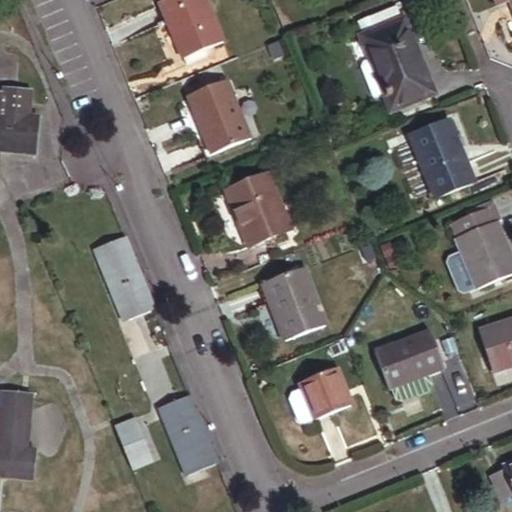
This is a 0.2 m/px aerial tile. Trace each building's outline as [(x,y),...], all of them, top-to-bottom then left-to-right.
[(210,48),(225,42),(206,0),(172,0),(162,4),(189,68),(210,58),(210,48)] [(511,0),(494,0),(498,9),(511,3),(511,5),(511,0)] [(436,95),(400,6),(362,22),(377,57),(366,62),(364,69),(378,98),(387,94),(395,112),(436,95)] [(191,96),(215,156),(255,139),(231,80),(191,96)] [(0,150),(5,104),(32,106),(34,93),(5,90),(5,95),(0,94),(0,150)] [(0,153),(38,157),(41,120),(31,119),(32,106),(5,104),(0,150),(0,153)] [(476,184),(451,122),(413,138),(438,199),(476,184)] [(289,233),(279,208),(282,207),(270,177),(228,194),(251,249),(289,233)] [(511,278),(511,259),(492,210),(454,225),(481,291),(511,278)] [(141,274),(127,238),(96,250),(125,322),(156,309),(141,274)] [(330,326),(307,270),(267,286),(290,342),(330,326)] [(511,367),(511,322),(482,332),(495,373),(511,367)] [(447,369),(432,334),(379,358),(399,401),(406,404),(422,396),(425,389),(421,381),(447,369)] [(354,406),(341,371),(306,384),(307,387),(293,392),(290,400),(300,422),(307,425),(354,406)] [(0,511),(3,480),(14,481),(17,450),(27,451),(32,397),(1,394),(0,401),(0,511)] [(189,479),(220,467),(192,397),(161,409),(189,479)] [(151,456),(134,416),(113,424),(129,465),(151,456)] [(33,483),(36,451),(27,451),(17,450),(14,481),(33,483)] [(511,499),(511,489),(506,475),(494,480),(503,503),(511,499)]
